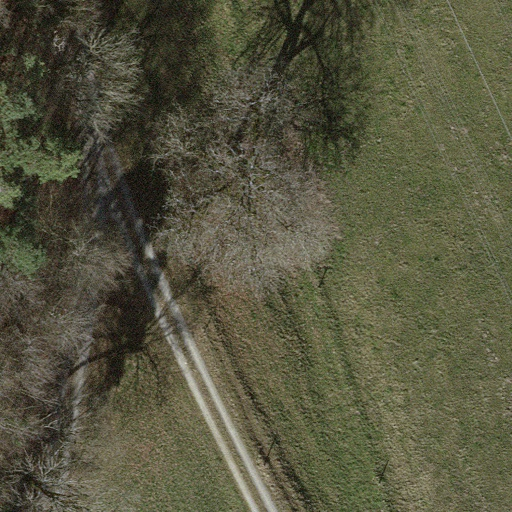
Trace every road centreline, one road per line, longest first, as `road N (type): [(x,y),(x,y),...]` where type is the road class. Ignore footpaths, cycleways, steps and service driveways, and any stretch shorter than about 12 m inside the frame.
road 1 (track): [(259,511),(95,174),(57,0)]
road 2 (track): [(44,511),(84,316),(95,174)]
